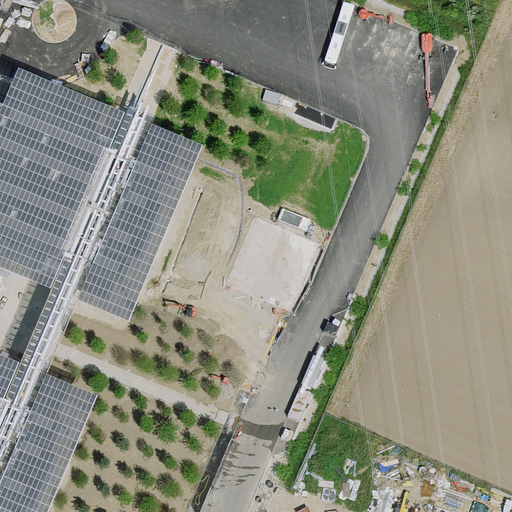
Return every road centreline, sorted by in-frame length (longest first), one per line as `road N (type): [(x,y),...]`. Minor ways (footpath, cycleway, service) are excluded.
road 1 (unclassified): [(229,511),(336,283),(398,125),(383,109),(141,4)]
road 2 (track): [(510,0),(295,511)]
road 3 (unknown): [(380,181),(132,77),(113,76),(96,88),(75,138)]
road 4 (unclassified): [(141,4),(106,12),(77,48),(51,57),(18,35),(22,0)]
